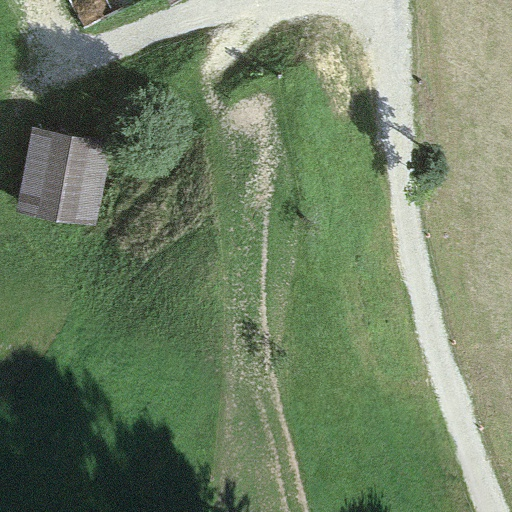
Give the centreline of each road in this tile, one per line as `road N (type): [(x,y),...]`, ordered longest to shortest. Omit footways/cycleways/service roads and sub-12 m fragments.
road 1 (track): [(285,0),(253,12),(200,89),(249,147),(252,296),(294,511)]
road 2 (track): [(404,162),(350,26),(317,0)]
